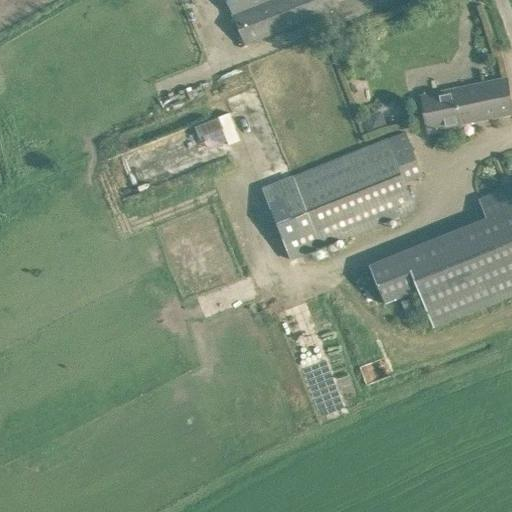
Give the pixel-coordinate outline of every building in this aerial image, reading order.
[(227,0),(245,45),(320,15),(339,8),(335,0),(227,0)] [(511,112),(511,103),(507,78),(422,96),(428,131),(461,126),(461,123),(511,112)] [(387,125),(381,110),(366,115),(371,131),(387,125)] [(291,259),(321,246),(416,208),(406,184),(424,176),(406,131),(388,139),(293,177),(262,190),(291,259)] [(419,291),(434,328),(511,296),(511,186),(479,199),(486,218),(370,265),(386,304),(419,291)] [(408,317),(423,311),(416,296),(402,302),(408,317)]
